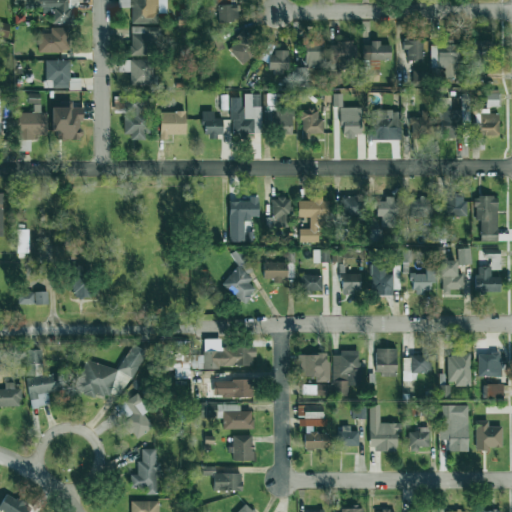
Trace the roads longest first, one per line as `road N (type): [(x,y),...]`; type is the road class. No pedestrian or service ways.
road 1 (residential): [(511,322),(0,328)]
road 2 (residential): [(511,166),(0,168)]
road 3 (residential): [(511,11),(275,11)]
road 4 (residential): [(511,480),(280,481)]
road 5 (residential): [(101,168),(99,0)]
road 6 (residential): [(280,481),(278,323)]
road 7 (residential): [(69,498),(99,461),(81,429),(45,438),(30,470)]
